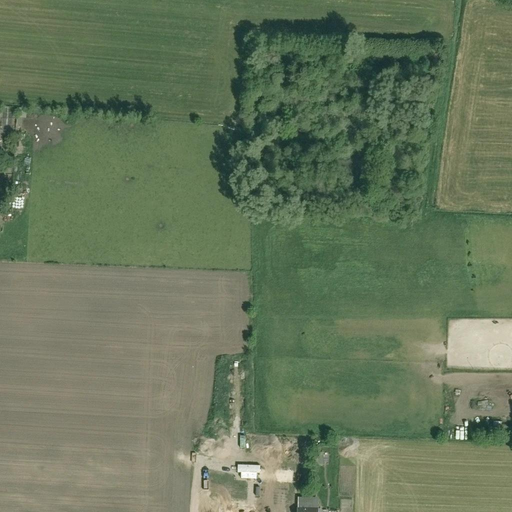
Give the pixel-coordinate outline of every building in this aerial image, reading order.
[(325,450),(313,450),(314,462),(325,462),(325,450)] [(276,472),(275,502),(286,502),(287,472),(276,472)] [(212,482),(212,506),(224,506),(224,482),(212,482)] [(232,483),(232,498),(244,498),(243,483),(232,483)] [(300,505),(319,504),(318,492),(299,494),(300,505)]
